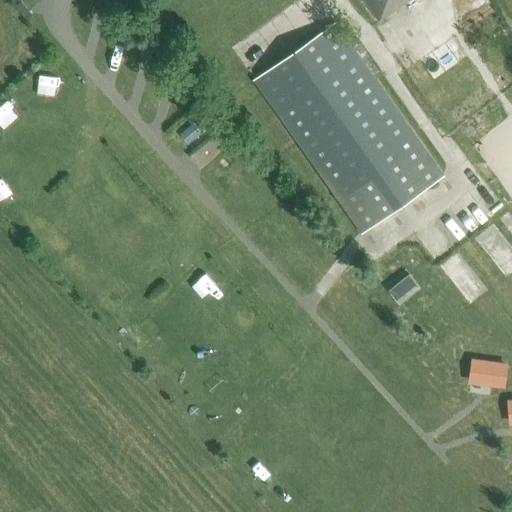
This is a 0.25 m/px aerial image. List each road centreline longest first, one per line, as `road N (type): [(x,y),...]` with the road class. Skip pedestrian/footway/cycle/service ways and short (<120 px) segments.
road 1 (track): [(511,225),(459,171),(345,5)]
road 2 (track): [(306,309),(355,244),(459,171)]
